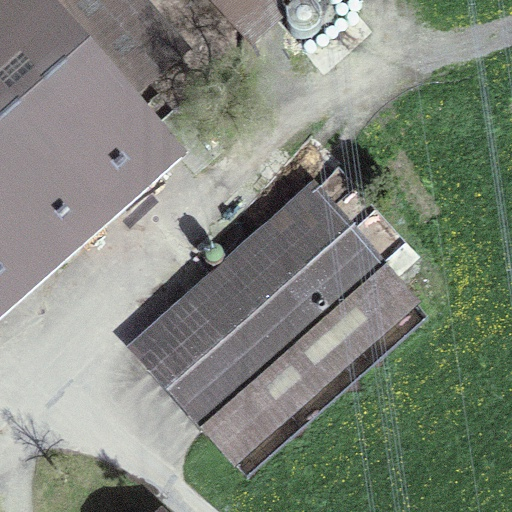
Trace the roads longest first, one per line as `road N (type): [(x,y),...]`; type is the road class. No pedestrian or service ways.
road 1 (track): [(382,70),(511,20)]
road 2 (track): [(85,380),(42,393),(0,457)]
